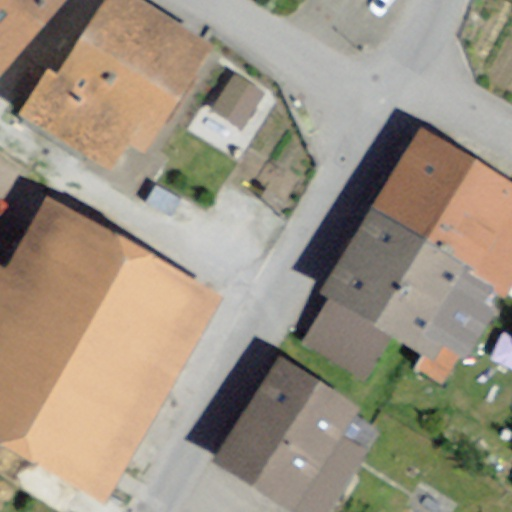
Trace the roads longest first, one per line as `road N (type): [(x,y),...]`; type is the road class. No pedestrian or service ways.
road 1 (residential): [(145,511),(382,84)]
road 2 (residential): [(382,84),(300,51),(213,0)]
road 3 (residential): [(511,137),(460,108),(382,84)]
